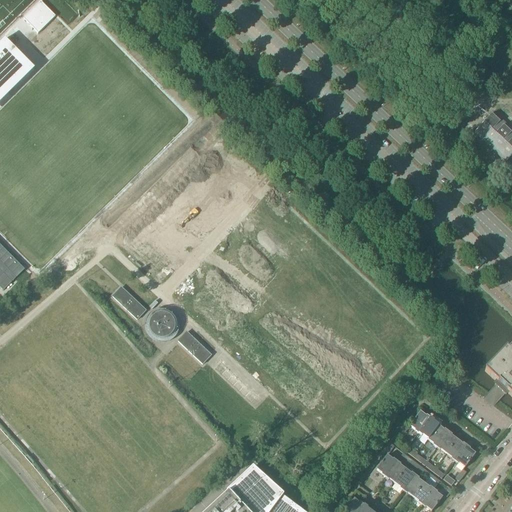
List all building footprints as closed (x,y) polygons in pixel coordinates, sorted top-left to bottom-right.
[(28,25),(37,35),(55,17),(40,3),(31,12),(26,17),(23,19),(23,20),(28,25)] [(24,67),(21,64),(24,60),(14,50),(9,45),(4,40),(0,43),(0,94),(2,92),(4,90),(9,85),(11,84),(26,69),(24,67)] [(458,102),(451,95),(434,112),(438,116),(446,107),(450,110),(458,102)] [(474,133),(505,163),(511,155),(511,131),(493,113),(474,133)] [(461,115),(454,123),(448,128),(454,134),(467,121),(461,115)] [(495,385),(505,394),(506,395),(507,393),(511,397),(511,349),(510,348),(507,351),(505,349),(484,372),(496,383),(495,385)] [(250,403),(257,396),(222,363),(216,371),(250,403)] [(414,432),(417,435),(429,419),(426,417),(425,417),(420,413),(419,413),(409,427),(415,431),(414,432)] [(422,436),(427,440),(438,427),(437,426),(437,427),(432,423),(433,422),(429,419),(417,435),(421,437),(422,436)] [(408,429),(407,429),(404,427),(397,436),(401,439),(408,429)] [(432,446),(436,449),(448,433),(444,431),(443,431),(438,427),(427,440),(427,441),(433,445),(432,446)] [(446,455),(457,441),(456,441),(450,437),(451,436),(448,433),(436,449),(439,451),(440,450),(446,455),(445,455),(446,455)] [(451,460),(454,463),(466,447),(462,445),(457,441),(446,455),(451,459),(451,460)] [(385,452),(388,455),(394,448),(390,445),(385,452)] [(466,447),(454,463),(458,465),(458,464),(464,468),(464,469),(475,455),(474,454),(474,455),(469,451),(469,450),(466,447)] [(404,452),(413,459),(416,455),(407,448),(404,452)] [(400,458),(409,465),(412,461),(403,455),(400,458)] [(413,459),(423,466),(426,462),(416,455),(413,459)] [(381,476),(384,478),(396,463),(393,460),(392,461),(387,457),(386,456),(376,471),(382,475),(381,476)] [(409,465),(418,472),(421,468),(412,461),(409,465)] [(423,466),(433,473),(435,470),(426,462),(423,466)] [(389,480),(394,484),(404,471),(405,470),(404,470),(399,466),(400,466),(396,463),(384,478),(388,481),(389,480)] [(418,472),(427,479),(430,475),(421,468),(418,472)] [(283,497),(251,469),(243,476),(242,476),(234,483),(235,484),(205,511),(299,511),(282,498),(283,497)] [(435,470),(433,473),(441,480),(444,476),(435,470)] [(399,490),(403,492),(415,477),(411,474),(410,475),(404,471),(394,484),(394,485),(394,484),(400,489),(399,490)] [(465,473),(462,471),(455,480),(458,482),(465,473)] [(430,475),(427,479),(437,486),(439,482),(430,475)] [(412,499),(423,485),(417,480),(418,480),(415,477),(403,492),(406,495),(407,494),(413,498),(412,499)] [(418,504),(421,506),(433,491),(429,488),(429,489),(424,485),(423,485),(412,499),(413,499),(418,503),(418,504)] [(443,496),(446,499),(452,492),(448,489),(443,496)] [(433,491),(421,506),(425,509),(425,508),(430,511),(431,511),(442,498),(441,498),(436,494),(433,491)] [(358,511),(363,506),(359,504),(359,505),(353,500),(354,500),(353,500),(344,511),(358,511)]
